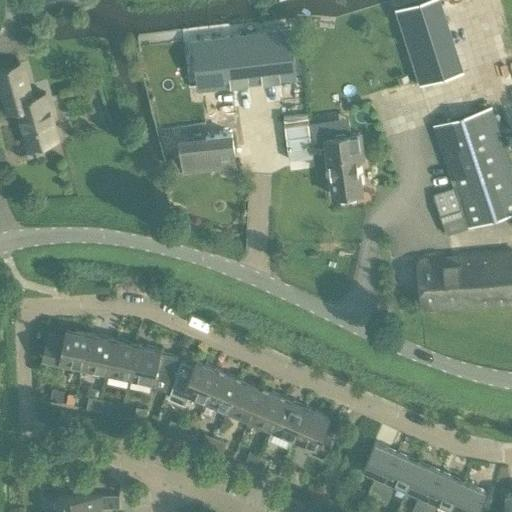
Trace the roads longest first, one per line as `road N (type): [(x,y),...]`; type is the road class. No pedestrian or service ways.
road 1 (residential): [(511,455),(448,445),(145,311),(64,309),(26,312),(28,428),(117,463)]
road 2 (tertiary): [(511,381),(437,361),(255,279),(167,249),(64,234),(3,244)]
